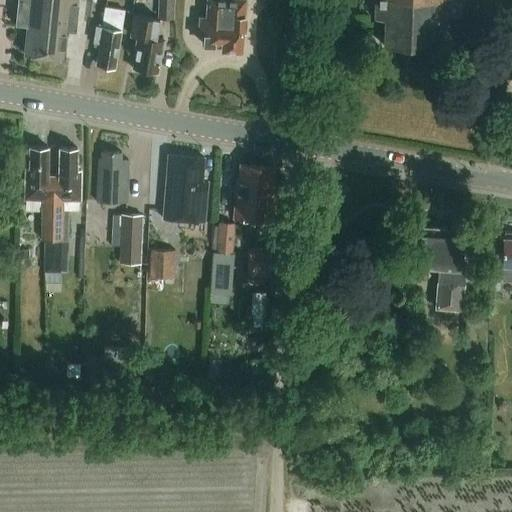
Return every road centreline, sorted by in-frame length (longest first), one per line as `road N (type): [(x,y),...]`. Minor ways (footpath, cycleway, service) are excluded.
road 1 (tertiary): [(322,152),(0,97)]
road 2 (tertiary): [(511,184),(322,152)]
road 3 (unclassified): [(322,152),(326,0)]
